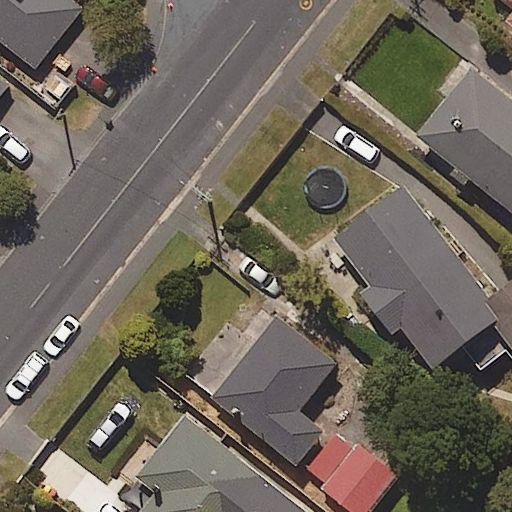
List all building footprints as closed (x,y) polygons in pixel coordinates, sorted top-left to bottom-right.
[(0,0),(0,31),(37,61),(86,0),(85,0),(0,0)] [(511,93),(471,62),(419,130),(511,200),(511,93)] [(0,92),(10,80),(0,72),(0,92)] [(511,267),(488,286),(406,180),(336,233),(372,280),(363,287),(392,324),(400,317),(433,359),(494,312),(511,335),(511,267)] [(336,358),(278,312),(220,387),(304,452),(326,424),(300,403),(336,358)] [(249,511),(276,478),(188,410),(146,464),(163,478),(141,506),(148,511),(249,511)] [(367,511),(401,471),(346,426),(310,471),(360,511),(367,511)]
